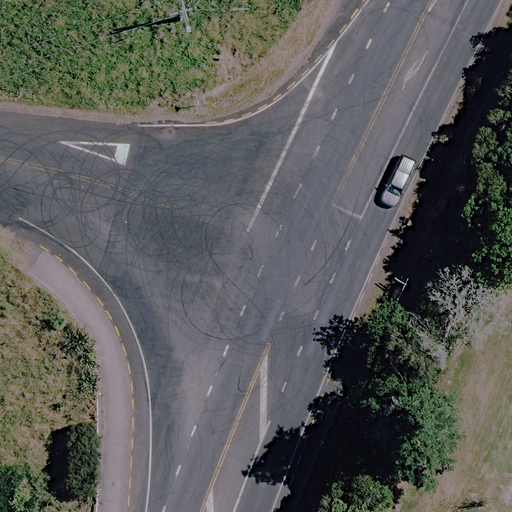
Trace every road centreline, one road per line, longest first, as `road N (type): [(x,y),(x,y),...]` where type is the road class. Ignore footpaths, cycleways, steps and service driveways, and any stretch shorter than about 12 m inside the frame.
road 1 (residential): [(313,237),(0,157)]
road 2 (secondary): [(205,511),(313,237)]
road 3 (secondary): [(313,237),(444,0)]
